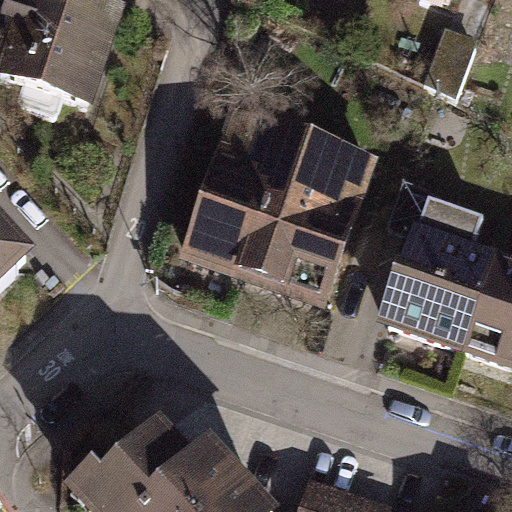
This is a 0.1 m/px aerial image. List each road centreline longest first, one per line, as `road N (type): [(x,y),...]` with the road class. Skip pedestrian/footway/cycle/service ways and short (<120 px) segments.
road 1 (residential): [(100,328),(511,469)]
road 2 (residential): [(100,328),(214,0)]
road 3 (residential): [(0,415),(100,328)]
